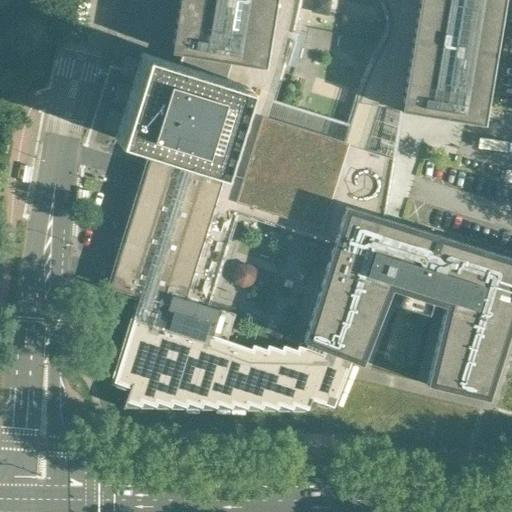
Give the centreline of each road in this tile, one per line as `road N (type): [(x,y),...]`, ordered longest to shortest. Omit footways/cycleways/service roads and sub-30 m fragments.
road 1 (tertiary): [(511,503),(57,499)]
road 2 (residential): [(61,145),(43,190),(34,268),(22,498)]
road 3 (residential): [(57,499),(61,145)]
road 4 (residential): [(61,145),(93,0)]
